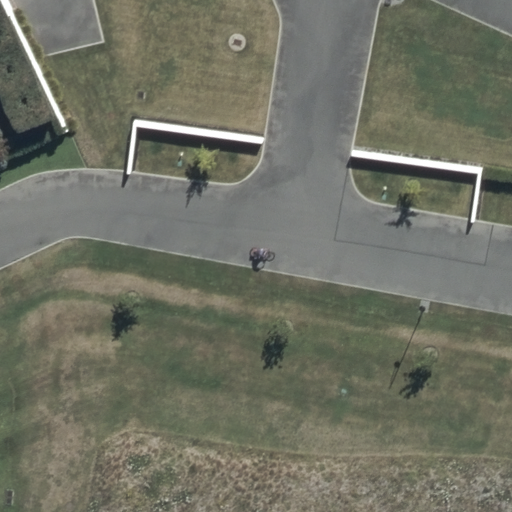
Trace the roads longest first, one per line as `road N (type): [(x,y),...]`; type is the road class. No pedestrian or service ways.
road 1 (residential): [(288,249),(154,223),(89,223),(0,246)]
road 2 (residential): [(328,0),(288,249)]
road 3 (residential): [(511,280),(288,249)]
